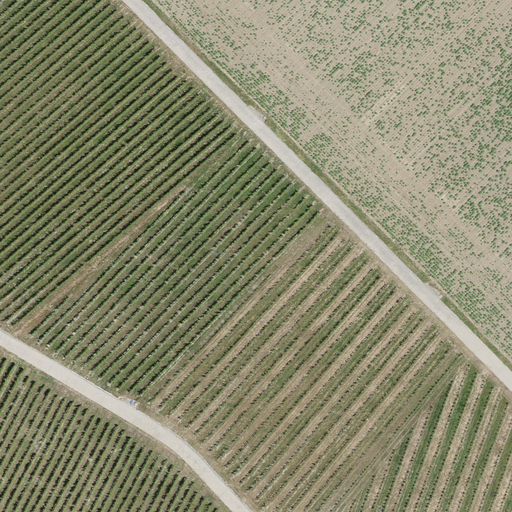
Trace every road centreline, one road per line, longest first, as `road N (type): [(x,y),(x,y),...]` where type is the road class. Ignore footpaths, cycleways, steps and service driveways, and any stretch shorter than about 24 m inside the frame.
road 1 (track): [(134,0),(511,376)]
road 2 (track): [(0,336),(169,437),(236,511)]
